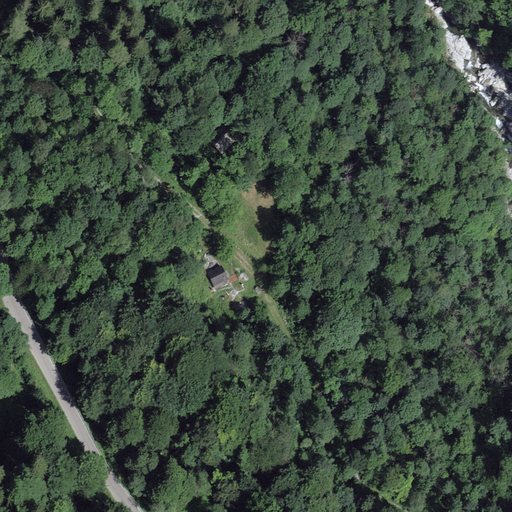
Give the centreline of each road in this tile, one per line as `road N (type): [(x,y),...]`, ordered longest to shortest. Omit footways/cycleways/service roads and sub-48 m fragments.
road 1 (track): [(410,511),(365,481),(252,272),(134,162),(99,115),(47,0)]
road 2 (tertiary): [(0,267),(47,367),(132,511)]
